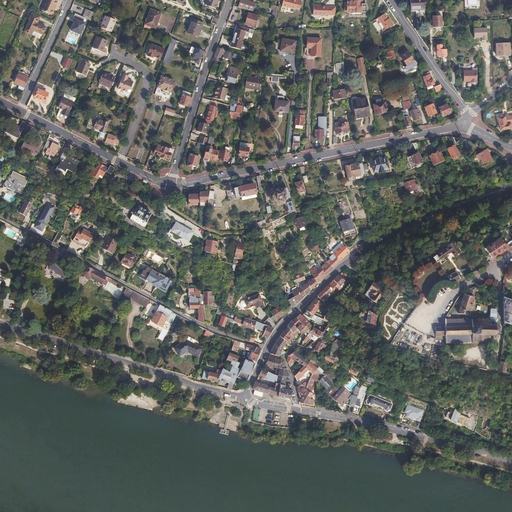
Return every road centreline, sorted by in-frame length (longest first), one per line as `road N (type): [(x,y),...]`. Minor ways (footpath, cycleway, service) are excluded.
road 1 (tertiary): [(267,348),(353,256),(410,224),(511,186)]
road 2 (residential): [(0,217),(215,330),(267,348)]
road 3 (residential): [(170,183),(459,126)]
road 4 (tertiary): [(245,397),(511,466)]
road 5 (residential): [(52,338),(245,397)]
road 6 (residential): [(170,183),(229,0)]
road 7 (residential): [(467,116),(390,0)]
road 8 (residential): [(118,161),(151,71),(122,55)]
road 9 (residential): [(75,0),(21,112)]
